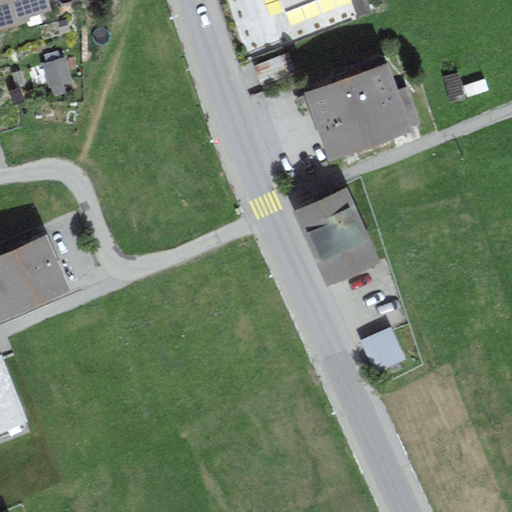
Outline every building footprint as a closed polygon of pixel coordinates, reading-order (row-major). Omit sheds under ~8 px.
[(0,0),(0,28),(30,21),(28,15),(52,9),(49,0),(0,0)] [(63,58),(44,63),(49,86),(69,81),(63,58)] [(392,64),(307,90),(330,164),(415,137),(392,64)] [(304,210),(292,215),(325,290),(378,266),(367,242),(345,192),(304,210)] [(46,225),(0,246),(0,312),(71,281),(46,225)] [(361,349),(374,378),(406,363),(392,334),(390,330),(359,345),(361,349)] [(0,348),(0,423),(27,413),(0,348)]
